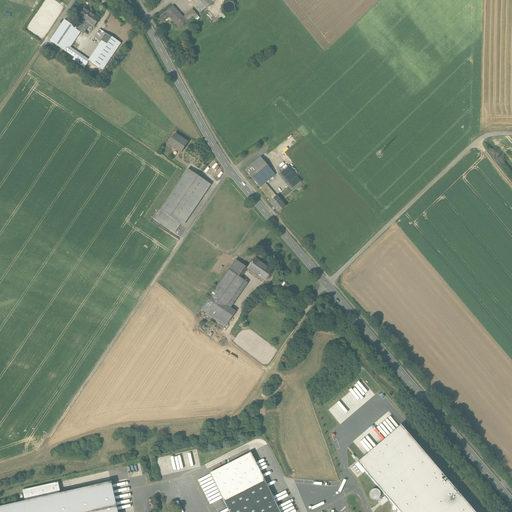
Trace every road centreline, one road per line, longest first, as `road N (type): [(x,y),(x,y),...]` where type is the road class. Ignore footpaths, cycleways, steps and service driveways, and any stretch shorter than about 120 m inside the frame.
road 1 (secondary): [(128,0),(229,172),(511,502)]
road 2 (track): [(39,451),(117,425),(235,417),(331,280)]
road 3 (track): [(228,169),(39,451)]
road 4 (track): [(331,280),(475,142)]
road 5 (track): [(72,0),(0,107)]
road 6 (track): [(303,315),(254,283),(223,336)]
